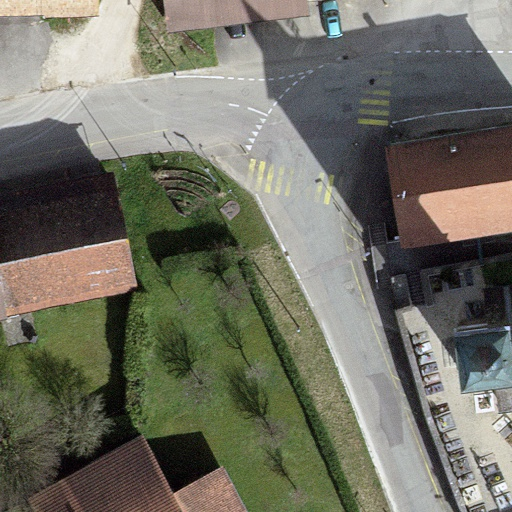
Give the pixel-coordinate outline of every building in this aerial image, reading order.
[(159,0),(162,19),(289,0),(159,0)] [(511,137),(391,153),(403,243),(511,228),(511,137)] [(102,184),(0,203),(0,303),(120,282),(102,184)] [(495,381),(497,405),(511,404),(511,296),(488,298),(490,317),(452,320),(457,384),(495,381)] [(237,511),(219,475),(168,501),(143,451),(36,504),(39,511),(237,511)]
